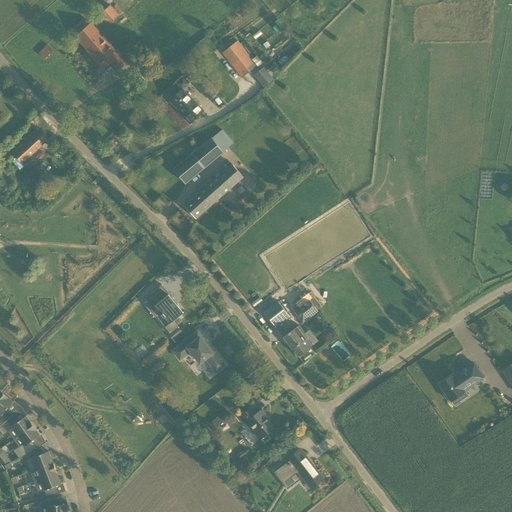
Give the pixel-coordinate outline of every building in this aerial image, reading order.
[(99,11),(108,23),(118,16),(109,4),(99,11)] [(98,32),(100,31),(97,28),(96,29),(91,23),(90,24),(84,19),(71,32),(88,51),(87,52),(95,61),(96,60),(104,69),(112,63),(118,70),(127,63),(104,36),(102,37),(98,32)] [(242,77),(256,66),(237,41),(223,53),(242,77)] [(53,51),(47,45),(39,54),(45,60),(53,51)] [(264,67),(254,75),(264,87),(274,79),(264,67)] [(192,82),(209,100),(218,92),(201,74),(192,82)] [(182,78),(185,80),(184,81),(187,84),(192,80),(188,77),(185,75),(182,78)] [(181,114),(190,124),(203,111),(182,89),(170,101),(182,113),(181,114)] [(212,138),(174,170),(185,184),(223,152),(223,151),(233,142),(223,129),(212,138)] [(22,164),(48,140),(39,131),(21,147),(19,145),(11,152),(22,164)] [(49,181),(31,162),(23,170),(40,189),(49,181)] [(196,219),(243,177),(232,164),(213,181),(211,179),(198,190),(200,193),(185,206),(196,219)] [(157,295),(153,299),(158,305),(161,303),(176,320),(188,310),(172,292),(169,295),(162,286),(155,292),(157,295)] [(302,322),(318,311),(310,300),(294,311),(302,322)] [(264,312),(276,327),(289,317),(278,302),(264,312)] [(302,331),(298,326),(283,337),(298,357),(310,348),(299,333),(302,331)] [(198,330),(174,350),(180,358),(191,350),(200,362),(206,358),(216,371),(225,364),(198,330)] [(457,397),(460,401),(468,396),(465,391),(484,378),(474,363),(455,377),(453,375),(439,384),(445,393),(444,395),(447,400),(450,399),(451,401),(457,397)] [(511,383),(511,364),(503,371),(511,383)] [(0,426),(13,415),(7,409),(13,402),(4,394),(0,398),(0,426)] [(256,414),(252,408),(240,416),(254,434),(255,433),(260,440),(274,429),(265,417),(267,416),(262,409),(256,414)] [(221,414),(211,422),(216,429),(226,420),(221,414)] [(9,431),(14,439),(33,426),(26,416),(18,422),(13,415),(0,426),(0,431),(3,436),(9,431)] [(20,447),(14,451),(19,458),(37,448),(32,441),(40,435),(33,426),(14,439),(20,447)] [(32,458),(36,469),(53,462),(49,451),(44,453),(41,448),(28,455),(30,459),(32,458)] [(287,459),(297,472),(298,471),(311,488),(323,479),(309,461),(307,463),(298,451),(287,459)] [(284,488),(299,477),(287,460),(272,471),(284,488)] [(57,473),(53,462),(36,469),(40,479),(57,473)] [(11,463),(5,466),(9,474),(12,472),(11,469),(13,467),(11,463)] [(57,473),(40,479),(44,490),(61,484),(57,473)] [(48,506),(48,511),(66,511),(66,505),(58,505),(57,498),(40,501),(41,507),(48,506)]
